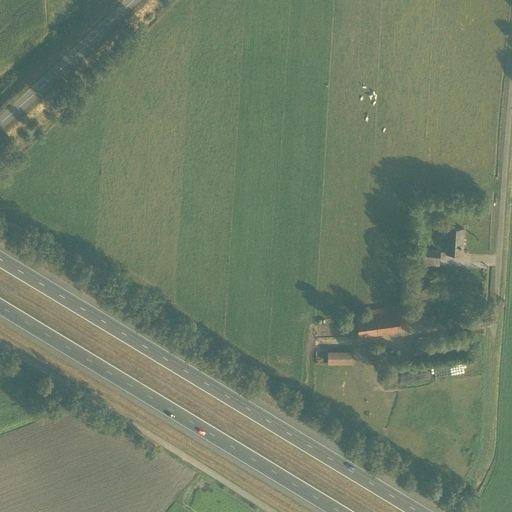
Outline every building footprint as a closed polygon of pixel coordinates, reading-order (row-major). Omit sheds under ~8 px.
[(447,228),(446,253),(462,254),(464,229),(447,228)] [(424,250),(423,259),(440,260),(441,251),(424,250)] [(421,306),(398,308),(398,306),(368,310),(369,317),(357,319),(359,336),(401,330),(400,325),(424,323),(423,311),(421,306)] [(469,333),(415,340),(418,360),(472,353),(469,333)] [(329,364),(354,363),(354,350),(329,350),(329,364)]
